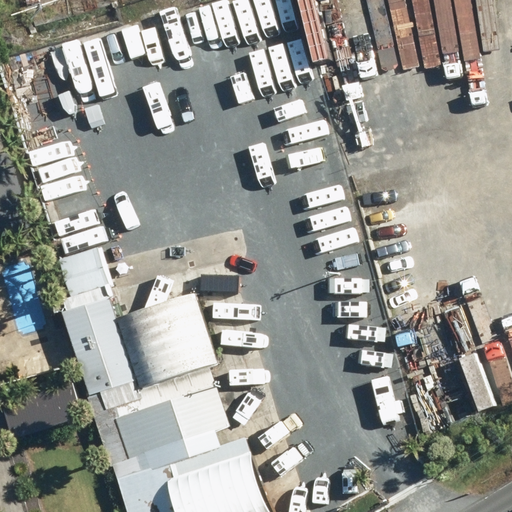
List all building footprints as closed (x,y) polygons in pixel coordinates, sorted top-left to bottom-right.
[(152,0),(111,0),(119,25),(157,14),(152,0)] [(0,239),(33,231),(12,156),(0,158),(0,239)] [(413,184),(361,192),(366,225),(418,218),(413,184)] [(61,263),(73,302),(108,292),(96,252),(61,263)] [(361,272),(331,283),(338,303),(369,291),(361,272)] [(153,473),(149,459),(232,430),(211,370),(221,367),(197,298),(119,325),(112,304),(83,314),(120,419),(115,421),(131,463),(112,469),(116,484),(121,482),(130,511),(149,505),(147,498),(152,496),(145,475),(153,473)] [(0,349),(6,356),(16,355),(23,349),(22,339),(15,332),(6,333),(0,338),(0,349)] [(511,346),(425,392),(445,429),(511,394),(511,346)] [(322,378),(305,384),(311,407),(329,402),(322,378)] [(399,378),(378,383),(387,418),(407,413),(399,378)] [(273,511),(261,469),(177,494),(182,511),(273,511)]
